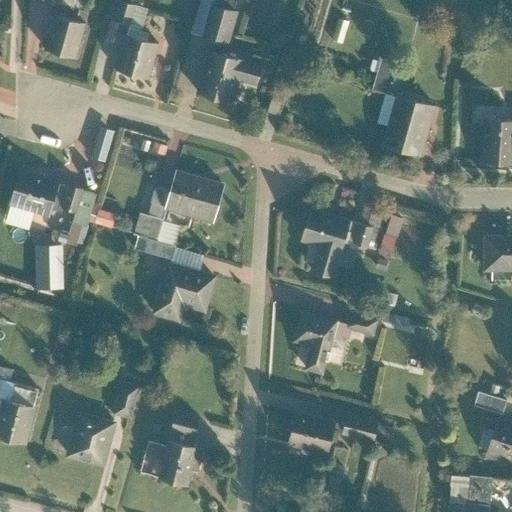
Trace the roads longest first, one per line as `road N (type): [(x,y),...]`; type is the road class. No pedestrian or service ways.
road 1 (residential): [(249,511),(272,154)]
road 2 (residential): [(511,201),(437,198),(272,154)]
road 3 (residential): [(272,154),(87,104),(44,110)]
